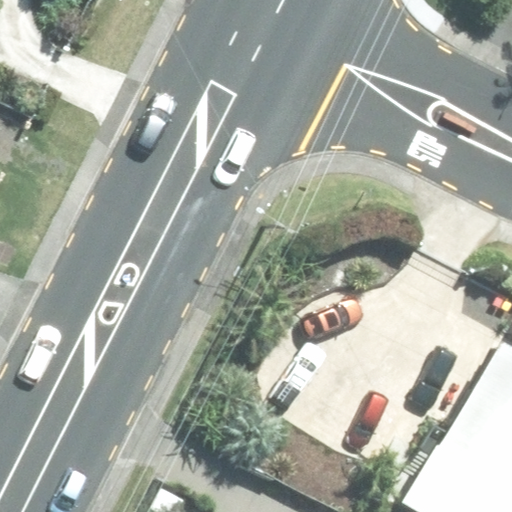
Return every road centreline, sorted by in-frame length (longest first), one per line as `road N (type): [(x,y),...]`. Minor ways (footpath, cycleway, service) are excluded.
road 1 (primary): [(7,511),(238,75)]
road 2 (residential): [(511,180),(238,75)]
road 3 (residential): [(319,0),(511,103)]
